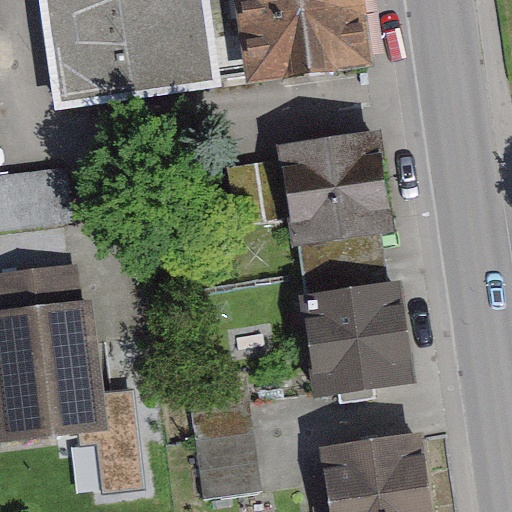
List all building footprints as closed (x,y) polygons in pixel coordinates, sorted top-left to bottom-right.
[(234,0),(39,0),(56,119),(224,96),(223,89),(246,86),(234,0)] [(234,0),(246,86),(248,98),(374,80),(363,0),(234,0)] [(381,246),(396,243),(381,142),(280,156),(282,165),(290,223),(295,258),(301,257),(381,246)] [(290,223),(282,165),(230,173),(238,230),(290,223)] [(72,172),(0,181),(0,245),(80,234),(72,172)] [(305,282),(384,270),(381,246),(301,257),(305,282)] [(305,282),(309,309),(317,308),(388,298),(384,270),(305,282)] [(0,434),(2,451),(80,441),(82,452),(98,450),(104,498),(147,493),(141,445),(135,396),(106,399),(95,311),(82,312),(77,273),(0,282),(0,434)] [(331,406),(417,394),(403,296),(388,298),(317,308),(331,406)] [(316,409),(331,406),(317,308),(309,309),(302,310),(316,409)] [(246,379),(188,387),(205,501),(262,493),(246,379)] [(433,511),(424,447),(323,462),(326,480),(330,511),(433,511)] [(330,511),(326,480),(311,482),(315,511),(330,511)]
